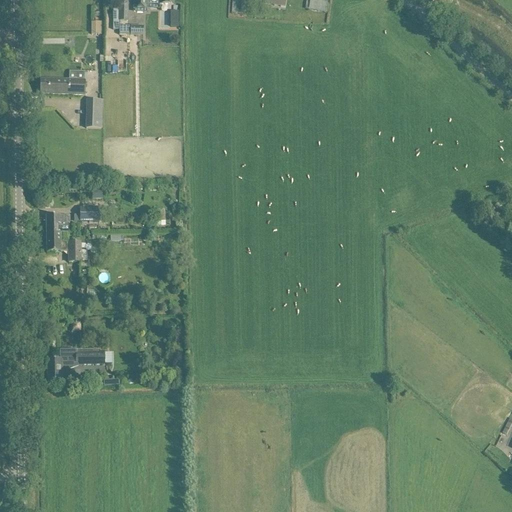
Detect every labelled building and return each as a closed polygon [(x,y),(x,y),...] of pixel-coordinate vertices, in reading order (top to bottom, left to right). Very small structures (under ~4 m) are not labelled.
[(147,12),(146,0),(133,0),(133,8),(137,8),(137,12),(147,12)] [(311,0),(310,0),(309,10),(326,12),(328,3),(311,0)] [(246,3),(234,2),(233,13),(245,14),(246,3)] [(127,21),(127,3),(119,3),(119,8),(119,21),(127,21)] [(119,27),(119,21),(119,8),(113,8),(113,30),(119,30),(119,35),(143,35),(143,27),(119,27)] [(172,27),(181,27),(180,11),(171,11),(172,27)] [(102,22),(91,22),(92,35),(102,35),(102,22)] [(40,80),(40,94),(84,95),(84,81),(40,80)] [(87,101),(86,129),(102,130),(103,101),(87,101)] [(80,208),(80,222),(98,222),(98,208),(80,208)] [(149,226),(165,226),(165,211),(158,211),(158,218),(149,218),(149,226)] [(46,216),(46,234),(60,234),(69,233),(69,216),(46,216)] [(60,234),(46,234),(46,253),(69,253),(69,263),(81,263),(81,261),(81,250),(81,243),(61,243),(60,234)] [(60,360),(48,361),(48,383),(60,382),(60,378),(68,378),(68,370),(77,367),(77,366),(77,364),(75,364),(75,354),(76,354),(76,350),(60,350),(60,360)] [(104,365),(104,351),(98,351),(98,350),(76,350),(76,354),(75,354),(75,364),(77,364),(77,366),(104,365)] [(507,435),(511,424),(511,419),(510,418),(502,433),(507,435)]
